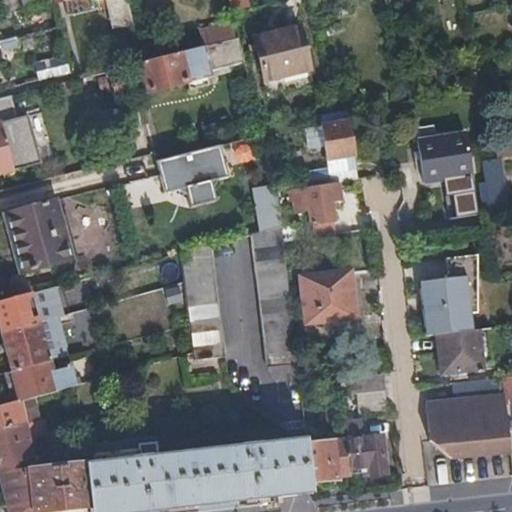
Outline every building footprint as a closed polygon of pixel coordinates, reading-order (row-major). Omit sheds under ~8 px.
[(127,0),(52,0),(53,4),(69,0),(74,15),(108,7),(113,28),(133,23),(127,0)] [(227,0),(230,11),(249,7),(247,0),(227,0)] [(216,22),(196,28),(201,44),(220,38),(216,22)] [(59,27),(68,60),(75,57),(67,25),(59,27)] [(265,83),(310,71),(299,27),(254,38),(265,83)] [(245,62),(238,37),(143,61),(141,61),(148,90),(189,80),(189,77),(245,62)] [(109,70),(113,87),(124,84),(120,67),(109,70)] [(29,116),(14,120),(26,168),(40,165),(29,116)] [(0,173),(26,168),(14,120),(0,123),(0,173)] [(322,124),(326,157),(352,154),(347,120),(322,124)] [(417,140),(422,177),(423,181),(444,178),(446,193),(452,192),(456,217),(477,213),(465,133),(417,140)] [(502,158),(511,156),(511,139),(500,141),(502,158)] [(221,143),(158,160),(166,191),(179,187),(188,193),(192,205),(217,199),(214,186),(219,177),(229,175),(221,143)] [(330,183),(338,182),(356,179),(352,154),(326,157),(330,183)] [(489,213),(504,212),(503,208),(505,207),(502,180),(485,181),(489,213)] [(330,183),(294,188),(297,210),(309,209),(311,223),(333,221),(330,201),(340,200),(338,182),(330,183)] [(279,224),(275,190),(253,193),(257,232),(279,226),(279,224)] [(69,262),(55,202),(5,215),(21,275),(69,262)] [(279,224),(279,226),(280,238),(306,235),(305,222),(279,224)] [(279,226),(257,232),(249,234),(264,369),(271,379),(295,377),(280,238),(279,226)] [(180,254),(183,285),(188,325),(190,353),(191,360),(220,358),(210,245),(180,254)] [(418,280),(425,335),(436,334),(478,329),(487,328),(478,254),(446,258),(449,276),(418,280)] [(302,322),(353,317),(350,291),(354,290),(353,271),(298,277),(302,322)] [(62,286),(0,303),(0,327),(2,334),(55,320),(70,315),(62,286)] [(2,334),(12,372),(49,362),(65,358),(55,320),(2,334)] [(478,329),(436,334),(442,374),(482,368),(478,329)] [(12,372),(21,401),(75,385),(70,366),(51,371),(49,362),(12,372)] [(353,393),(381,390),(380,374),(347,377),(349,393),(353,393)] [(511,375),(501,377),(504,395),(505,407),(511,405),(511,375)] [(451,383),(453,400),(504,395),(501,377),(451,383)] [(382,403),(381,390),(353,393),(355,406),(382,403)] [(451,459),(510,452),(506,411),(505,407),(504,395),(453,400),(424,403),(428,441),(451,459)] [(0,406),(0,428),(27,423),(21,401),(0,406)] [(383,413),(382,403),(355,406),(356,416),(383,413)] [(35,511),(32,469),(32,466),(38,465),(31,439),(47,434),(44,419),(27,423),(0,428),(0,479),(9,511),(35,511)] [(342,441),(345,475),(365,473),(365,475),(381,473),(377,437),(357,439),(356,424),(343,425),(345,441),(342,441)] [(194,511),(252,506),(253,500),(308,494),(307,482),(303,445),(302,438),(157,454),(156,442),(140,443),(140,448),(83,454),(85,463),(90,506),(90,511),(194,511)] [(332,476),(345,475),(342,441),(303,445),(307,482),(333,480),(332,476)] [(35,511),(90,506),(85,463),(32,469),(35,511)]
